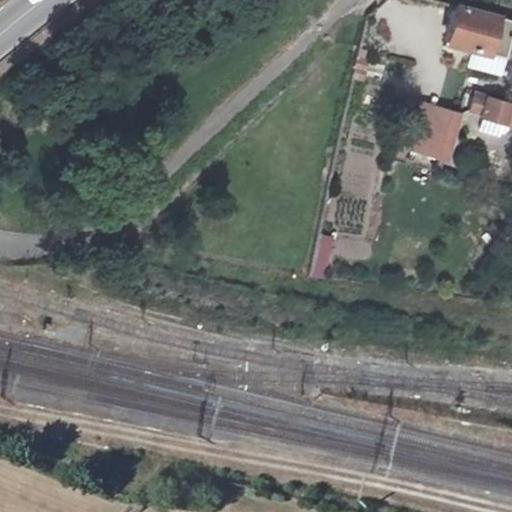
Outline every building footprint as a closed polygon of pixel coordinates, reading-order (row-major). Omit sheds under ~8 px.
[(510,33),(511,24),(511,19),(455,5),(445,42),(504,57),(510,33)] [(351,76),(362,78),(366,61),(354,58),(351,76)] [(511,121),(511,104),(474,94),(469,110),(481,113),(480,116),(503,122),(504,120),(511,121)] [(426,153),(439,108),(427,105),(414,150),(426,153)] [(458,113),(439,108),(426,153),(445,159),(458,113)]
